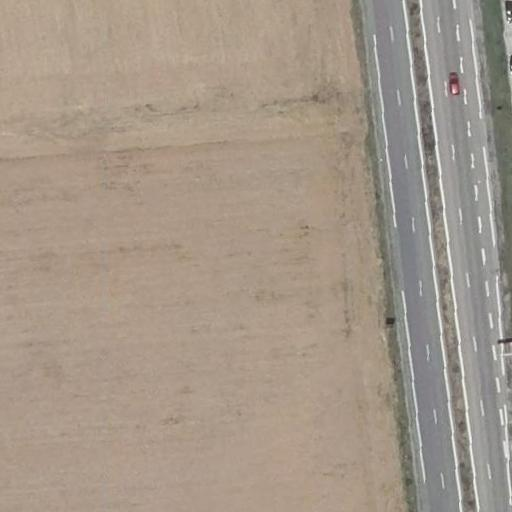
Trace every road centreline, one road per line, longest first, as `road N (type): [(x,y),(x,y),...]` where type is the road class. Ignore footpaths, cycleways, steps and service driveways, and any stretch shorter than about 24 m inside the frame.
road 1 (trunk): [(493,511),(435,0)]
road 2 (trunk): [(386,0),(444,511)]
